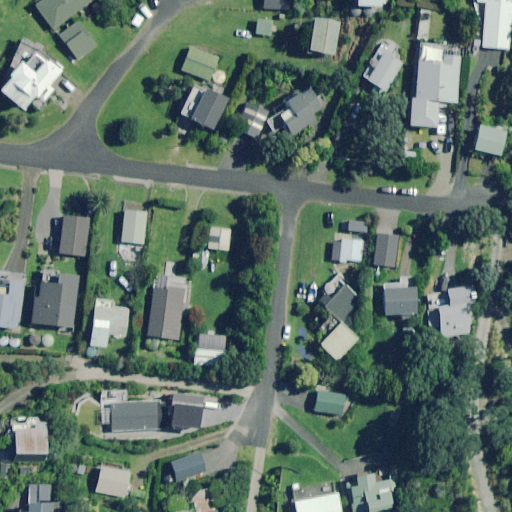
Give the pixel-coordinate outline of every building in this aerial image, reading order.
[(40,0),(34,5),(53,30),(54,29),(72,16),(93,0),(40,0)] [(292,0),(264,0),(264,10),(292,11),(292,0)] [(382,0),(354,0),(355,7),(379,8),(379,4),(383,5),(382,0)] [(511,0),(475,0),(475,2),(485,3),(482,48),(509,50),(511,0)] [(339,23),(312,19),(307,52),(334,56),(339,23)] [(272,22),(255,21),(254,35),(270,37),(272,22)] [(96,47),(78,23),(58,38),(76,62),(96,47)] [(396,51),(383,43),(361,80),(384,94),(406,56),(396,51)] [(219,58),(191,46),(181,71),(209,82),(219,58)] [(441,50),(416,47),(408,127),(434,129),(437,102),(455,104),(459,58),(440,56),(441,50)] [(58,71),(33,53),(22,67),(17,64),(0,86),(0,94),(21,110),(31,96),(41,104),(51,90),(46,86),(58,71)] [(226,102),(194,87),(180,116),(212,131),(226,102)] [(321,110),(308,90),(298,96),(296,94),(284,102),(288,109),(277,116),(290,138),(315,122),(312,116),(321,110)] [(268,112),(245,103),(234,131),(256,140),(268,112)] [(504,132),(478,126),(472,151),(498,157),(504,132)] [(146,214),(124,212),(121,243),(143,245),(146,214)] [(88,220),(63,218),(59,255),(84,257),(88,220)] [(230,231),(210,229),(208,250),(228,251),(230,231)] [(362,236),(337,235),(336,261),(361,262),(362,236)] [(397,238),(377,236),(373,266),(394,268),(397,238)] [(0,328),(17,330),(20,288),(22,289),(23,275),(0,273),(0,328)] [(76,277),(41,274),(40,283),(34,282),(29,325),(71,329),(76,277)] [(178,341),(183,290),(150,287),(145,338),(178,341)] [(360,303),(343,288),(324,308),(341,324),(360,303)] [(415,288),(382,288),(382,316),(415,316),(415,288)] [(113,302),(93,300),(89,347),(105,349),(106,336),(124,337),(126,310),(112,308),(113,302)] [(471,334),(466,303),(436,308),(441,338),(471,334)] [(357,341),(340,324),(319,346),(336,362),(357,341)] [(225,365),(226,341),(224,341),(195,339),(193,364),(225,365)] [(344,396),(316,393),(315,413),(342,416),(344,396)] [(164,431),(164,404),(111,404),(111,432),(164,431)] [(402,413),(393,409),(385,425),(394,430),(402,413)] [(44,456),(45,427),(32,426),(32,422),(13,421),(12,455),(44,456)] [(205,474),(198,454),(169,464),(176,483),(205,474)] [(128,474),(100,468),(95,493),(124,498),(128,474)] [(373,485),(370,475),(353,479),(354,483),(345,486),(351,511),(391,511),(388,496),(391,495),(388,481),(373,485)] [(339,511),(336,494),(293,503),(294,511),(339,511)]
